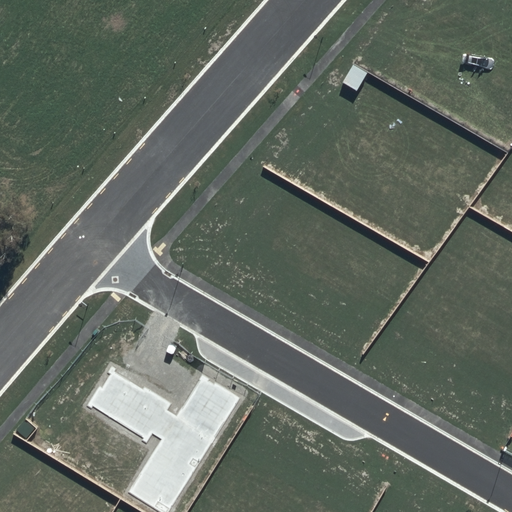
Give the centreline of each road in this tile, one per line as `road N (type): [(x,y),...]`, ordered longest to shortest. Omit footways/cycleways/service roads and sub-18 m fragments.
road 1 (residential): [(87,247),(511,493)]
road 2 (residential): [(87,247),(304,0)]
road 3 (residential): [(0,349),(87,247)]
